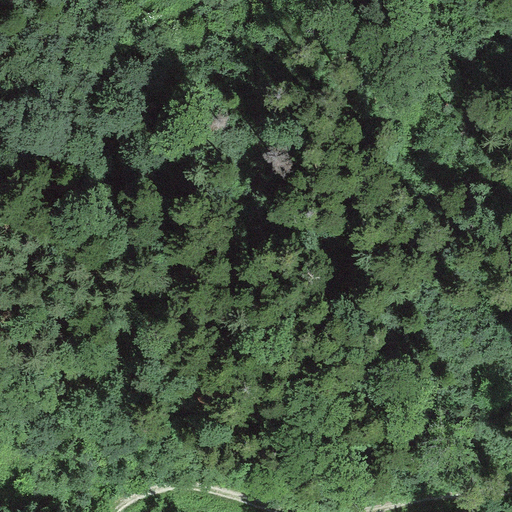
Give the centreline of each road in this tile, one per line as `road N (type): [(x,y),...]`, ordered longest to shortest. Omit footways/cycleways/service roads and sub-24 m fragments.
road 1 (track): [(0,436),(103,377),(139,322),(117,168),(91,96),(115,35),(153,0)]
road 2 (track): [(291,511),(180,487),(132,497),(119,511)]
road 3 (track): [(511,493),(383,511)]
